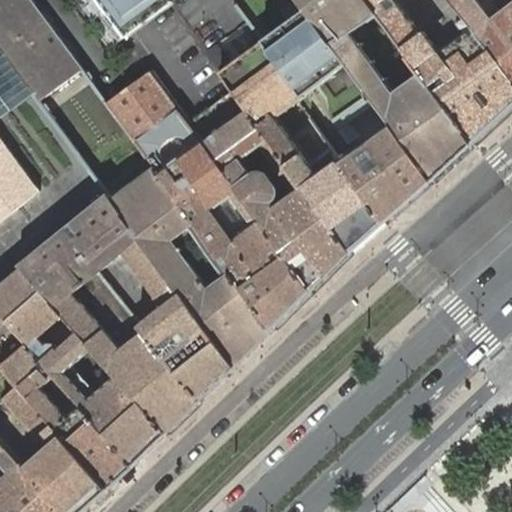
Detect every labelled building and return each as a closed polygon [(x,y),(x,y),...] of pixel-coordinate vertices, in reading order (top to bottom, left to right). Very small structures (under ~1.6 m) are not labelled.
[(0,0),(0,45),(36,94),(42,102),(87,69),(31,0),(0,0)] [(101,0),(128,35),(172,2),(170,0),(101,0)] [(425,76),(409,55),(403,47),(388,10),(380,0),(306,0),(313,8),(347,63),(359,79),(392,123),(434,180),(474,143),(425,76)] [(403,47),(409,55),(425,76),(474,143),(501,118),(511,108),(511,76),(500,61),(475,29),(454,5),(450,0),(380,0),(388,10),(403,47)] [(511,76),(511,0),(450,0),(454,5),(475,29),(500,61),(511,76)] [(313,8),(270,39),(312,92),(321,83),(332,75),(347,63),(313,8)] [(233,90),(261,127),(278,115),(299,100),(312,92),(270,39),(221,73),(233,90)] [(0,121),(20,106),(36,94),(0,45),(0,121)] [(152,72),(109,103),(148,158),(155,166),(275,328),(313,290),(263,222),(189,122),(152,72)] [(269,139),(261,127),(233,90),(189,122),(263,222),(313,290),(333,271),(353,251),(306,188),(269,139)] [(313,163),(278,115),(261,127),(269,139),(306,188),(353,251),(370,237),(387,222),(341,158),(334,148),(313,163)] [(412,199),(434,180),(392,123),(341,158),(387,222),(400,211),(412,199)] [(0,221),(39,190),(0,136),(0,221)] [(113,199),(236,366),(275,328),(155,166),(113,199)] [(95,201),(66,227),(99,270),(108,281),(123,300),(147,281),(152,289),(129,308),(202,399),(225,374),(236,366),(113,199),(107,191),(95,201)] [(66,227),(24,266),(26,269),(167,434),(202,399),(129,308),(123,300),(108,281),(83,301),(74,290),(99,270),(66,227)] [(0,309),(2,312),(135,465),(167,434),(26,269),(0,290),(0,309)] [(108,281),(99,270),(74,290),(83,301),(108,281)] [(147,281),(123,300),(129,308),(152,289),(147,281)] [(0,363),(20,387),(110,489),(135,465),(2,312),(0,313),(0,363)] [(85,511),(110,489),(20,387),(6,399),(53,452),(30,471),(64,511),(85,511)] [(0,511),(64,511),(30,471),(12,451),(0,437),(0,511)]
